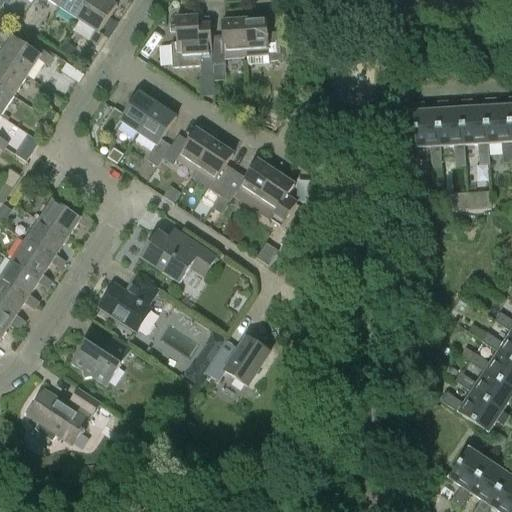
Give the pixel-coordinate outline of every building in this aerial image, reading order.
[(44,0),(58,9),(63,0),(44,0)] [(63,0),(58,9),(78,22),(92,0),(63,0)] [(92,0),(78,22),(95,34),(89,43),(97,48),(103,38),(99,35),(117,8),(104,0),(92,0)] [(177,45),(171,45),(172,69),(201,68),(201,77),(213,77),(212,67),(211,39),(210,27),(199,28),(198,20),(175,21),(177,45)] [(266,21),(244,23),(246,58),(268,56),(268,64),(281,63),(279,35),(267,35),(266,21)] [(211,39),(212,67),(224,66),(224,59),(246,58),(244,23),(221,24),(222,38),(211,39)] [(13,39),(0,59),(0,60),(27,79),(39,62),(48,68),(53,60),(43,53),(40,57),(13,39)] [(75,51),(66,46),(62,53),(70,58),(75,51)] [(27,79),(0,60),(0,89),(14,99),(27,79)] [(0,89),(0,118),(1,119),(14,99),(0,89)] [(138,136),(158,107),(139,95),(124,117),(114,111),(100,132),(111,138),(120,124),(138,136)] [(511,165),(511,139),(510,109),(496,110),(496,105),(490,105),(490,103),(485,103),(486,111),(488,146),(502,145),(503,166),(511,165)] [(462,112),(464,148),(478,147),(479,167),(490,166),(488,146),(486,111),(472,111),(472,106),(467,106),(466,104),(461,105),(462,112)] [(466,168),(464,148),(462,112),(448,113),(448,107),(443,108),(442,106),(437,106),(438,114),(440,149),(454,148),(455,168),(466,168)] [(176,119),(158,107),(138,136),(156,148),(147,163),(157,170),(163,161),(171,148),(161,142),(176,119)] [(442,169),(440,149),(438,114),(424,114),(424,109),(419,109),(418,107),(413,108),(414,115),(413,115),(415,151),(430,150),(431,170),(442,169)] [(46,109),(41,116),(53,124),(58,117),(46,109)] [(48,131),(53,124),(41,116),(36,124),(48,131)] [(178,137),(171,148),(163,161),(173,168),(177,161),(195,174),(214,145),(196,132),(188,144),(178,137)] [(195,174),(191,180),(220,199),(235,175),(226,169),(233,157),(215,145),(195,174)] [(245,181),(235,175),(220,199),(230,205),(238,193),(257,205),(276,176),(257,163),(245,181)] [(442,169),(431,170),(432,188),(442,188),(442,169)] [(4,178),(16,186),(21,178),(9,171),(4,178)] [(295,188),(276,176),(257,205),(275,217),(271,223),(281,230),(296,206),(287,200),(295,188)] [(0,204),(2,206),(16,186),(4,178),(0,185),(0,204)] [(470,195),(471,208),(487,207),(486,193),(470,195)] [(222,217),(230,205),(220,199),(212,210),(222,217)] [(53,203),(39,224),(67,242),(79,225),(87,231),(93,223),(83,217),(80,221),(53,203)] [(39,224),(26,244),(54,262),(51,266),(60,272),(65,264),(56,258),(67,242),(39,224)] [(175,231),(168,241),(158,234),(141,260),(179,286),(192,265),(206,274),(216,258),(175,231)] [(41,282),(38,286),(47,292),(50,288),(52,284),(43,278),(51,266),(54,262),(26,244),(13,264),(41,282)] [(267,249),(258,262),(268,269),(277,255),(267,249)] [(13,264),(0,282),(0,283),(27,302),(25,306),(34,312),(39,304),(30,298),(38,286),(41,282),(13,264)] [(114,287),(99,309),(136,334),(151,312),(147,309),(158,291),(137,277),(126,295),(114,287)] [(0,312),(14,322),(12,326),(21,332),(26,324),(17,318),(25,306),(27,302),(0,283),(0,312)] [(0,342),(0,343),(12,326),(14,322),(0,312),(0,342)] [(494,324),(511,335),(511,323),(500,315),(494,324)] [(217,355),(226,343),(213,335),(205,347),(217,355)] [(481,344),(498,355),(511,363),(511,335),(504,347),(487,335),(481,344)] [(88,341),(72,366),(83,373),(85,381),(92,379),(107,390),(132,352),(111,337),(102,351),(88,341)] [(270,355),(247,340),(239,352),(235,350),(231,356),(221,350),(205,375),(218,384),(225,374),(248,389),(270,355)] [(468,364),(485,375),(511,392),(511,363),(498,355),(491,367),(474,355),(468,364)] [(205,374),(193,366),(185,378),(197,386),(205,374)] [(446,378),(452,382),(457,373),(451,369),(446,378)] [(455,384),(472,395),(502,415),(510,403),(511,405),(511,392),(485,375),(477,387),(461,375),(455,384)] [(44,393),(28,418),(39,425),(35,432),(36,432),(53,443),(57,437),(72,447),(81,435),(83,436),(85,433),(83,431),(92,416),(100,406),(78,391),(71,403),(76,406),(72,411),(44,393)] [(502,415),(472,395),(464,407),(447,396),(442,404),(459,415),(458,416),(488,436),(496,424),(501,427),(504,422),(506,423),(508,419),(502,415)] [(188,439),(175,430),(163,448),(176,457),(188,439)] [(457,511),(458,511),(469,495),(489,465),(478,457),(481,453),(477,450),(478,448),(473,445),(469,452),(448,481),(461,490),(449,507),(457,511)] [(493,459),(489,465),(469,495),(481,503),(474,511),(487,511),(490,508),(509,478),(498,471),(501,466),(497,463),(498,461),(493,459)] [(511,511),(511,473),(509,478),(490,508),(495,511),(511,511)]
